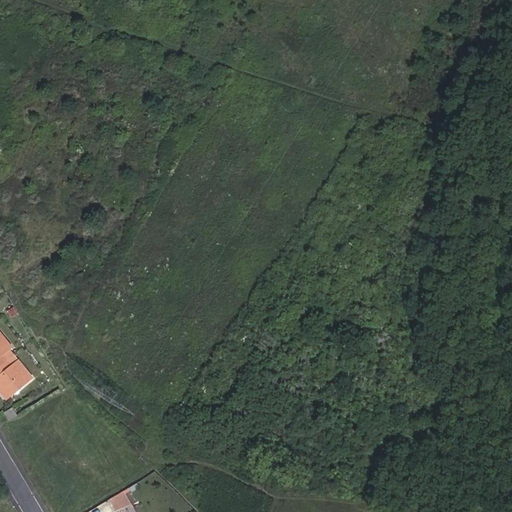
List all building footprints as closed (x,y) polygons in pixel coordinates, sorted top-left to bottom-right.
[(11,351),(14,349),(0,332),(0,360),(5,356),(11,351)] [(16,357),(11,351),(5,356),(10,362),(16,357)] [(5,356),(0,360),(0,387),(7,396),(32,376),(16,357),(10,362),(5,356)] [(20,414),(14,406),(4,411),(10,419),(20,414)] [(117,511),(130,504),(122,491),(110,499),(117,511)]
